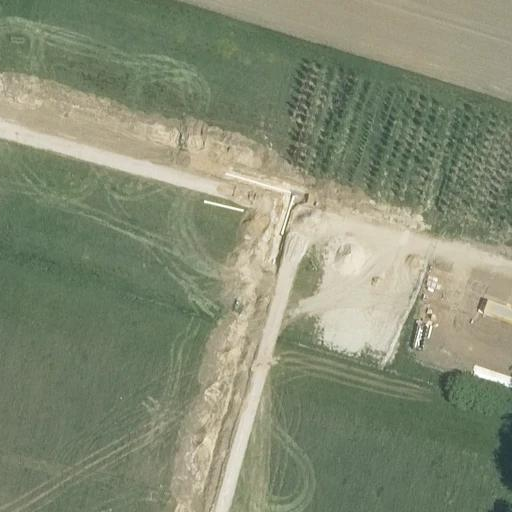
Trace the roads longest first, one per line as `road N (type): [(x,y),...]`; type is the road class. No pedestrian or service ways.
road 1 (residential): [(0,134),(300,214)]
road 2 (residential): [(300,214),(221,511)]
road 3 (residential): [(388,238),(511,271)]
